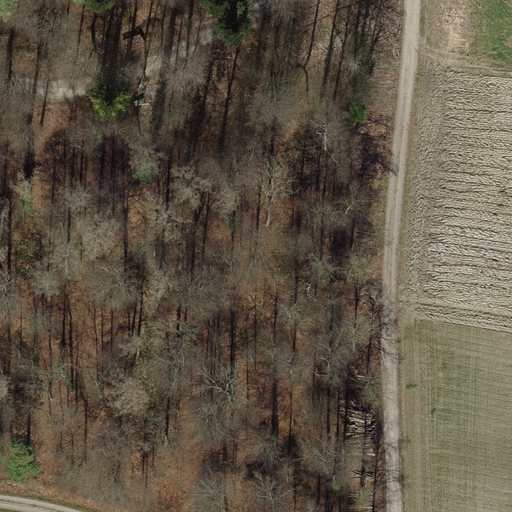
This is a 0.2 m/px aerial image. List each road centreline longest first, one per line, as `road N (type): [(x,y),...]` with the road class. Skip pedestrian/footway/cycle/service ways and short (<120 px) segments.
road 1 (track): [(411,0),(391,304),(392,511)]
road 2 (track): [(0,86),(112,77),(269,0)]
